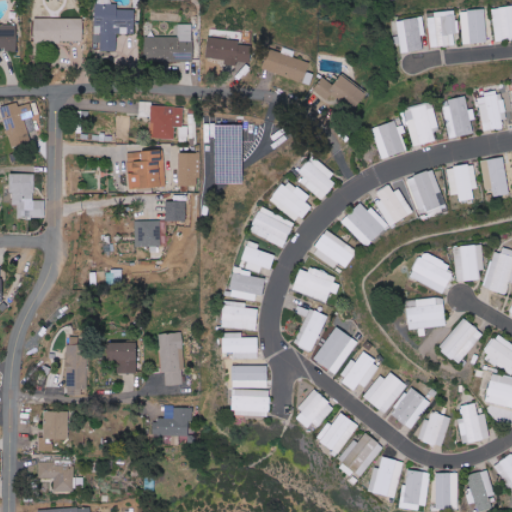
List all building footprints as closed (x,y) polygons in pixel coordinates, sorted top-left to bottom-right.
[(136,9),(118,9),(119,4),(97,4),(96,26),(102,26),(101,50),(117,51),(118,33),(135,34),(136,9)] [(511,39),(511,6),(492,9),(498,41),(511,39)] [(429,14),(431,47),(456,46),(455,34),(458,34),(457,13),(429,14)] [(470,44),(487,43),(485,13),(469,13),(470,44)] [(35,41),(83,42),(83,19),(35,18),(35,41)] [(401,52),(424,50),(423,36),(426,35),(424,18),(398,20),(401,52)] [(0,24),(0,51),(17,51),(17,24),(0,24)] [(193,24),(179,24),(179,37),(146,36),(145,60),(193,61),(193,24)] [(207,57),(226,59),(225,64),(236,66),(237,61),(250,62),(252,45),(240,44),(241,40),(209,37),(207,57)] [(311,61),(270,51),(264,72),(311,83),(313,74),(308,72),(311,61)] [(327,100),(332,93),(355,110),(367,94),(343,76),(335,86),(325,78),(315,91),(327,100)] [(486,131),(505,127),(503,120),(509,119),(503,90),(486,94),(486,97),(478,99),(486,131)] [(475,133),(473,120),(477,119),(475,108),(470,109),(467,96),(451,99),(452,104),(444,106),(450,138),(475,133)] [(184,107),(152,105),(152,102),(139,101),(139,116),(151,116),(150,138),(175,139),(175,126),(183,127),(184,107)] [(34,117),(30,103),(19,106),(18,102),(0,107),(12,146),(31,141),(25,120),(34,117)] [(415,146),(437,141),(434,128),(440,127),(434,102),(406,109),(415,146)] [(373,129),(383,159),(410,150),(402,126),(399,127),(397,121),(373,129)] [(244,125),(217,125),(217,183),(244,184),(244,125)] [(163,187),(160,149),(127,152),(131,190),(163,187)] [(198,153),(180,152),(179,186),(197,186),(198,153)] [(481,161),(486,189),(493,188),(494,197),(510,194),(504,157),(481,161)] [(314,159),(297,179),(323,200),(340,179),(314,159)] [(458,200),(474,199),(473,189),(477,189),(475,164),(448,167),(451,195),(458,194),(458,200)] [(407,179),(421,214),(445,204),(431,170),(407,179)] [(35,174),(12,173),(12,204),(20,204),(19,217),(46,218),(46,200),(35,200),(35,174)] [(270,201),(300,222),(312,205),(307,202),(310,197),(285,180),(270,201)] [(377,192),(382,200),(377,203),(390,226),(414,212),(400,189),(394,192),(390,184),(377,192)] [(167,221),(187,221),(186,201),(167,201),(167,221)] [(369,210),(361,203),(342,223),(368,247),(389,224),(371,208),(369,210)] [(284,247),(296,223),(263,206),(251,231),(284,247)] [(136,247),(161,246),(161,221),(135,221),(136,247)] [(358,249),(325,231),(315,249),(347,267),(358,249)] [(263,267),(272,269),(276,255),(259,250),(260,244),(250,241),(244,260),(250,262),(248,269),(261,273),(263,267)] [(455,246),(456,275),(459,275),(459,281),(481,280),(481,270),(485,270),(484,245),(455,246)] [(511,280),(511,251),(496,248),(486,288),(507,294),(510,280),(511,280)] [(444,294),(456,269),(423,252),(410,277),(444,294)] [(231,297),(257,301),(258,295),(264,296),(267,279),(252,276),(253,271),(236,268),(231,297)] [(293,290),(327,302),(330,292),(337,294),(342,279),(310,268),(308,272),(301,269),(293,290)] [(409,330),(418,329),(418,336),(426,336),(425,327),(447,326),(445,297),(417,299),(417,306),(408,307),(409,330)] [(258,329),(259,308),(247,308),(247,302),(225,301),(224,328),(258,329)] [(328,316),(311,308),(300,333),(303,334),(298,346),(312,352),(328,316)] [(484,335),(467,319),(441,348),(458,364),(484,335)] [(335,374),(359,343),(338,327),(314,358),(335,374)] [(163,386),(185,385),(182,333),(161,334),(163,386)] [(511,372),(511,343),(498,333),(484,351),(493,358),(493,359),(511,372)] [(259,338),(243,338),(243,334),(224,335),(224,352),(234,352),(234,359),(259,359),(259,338)] [(86,344),(79,344),(78,337),(67,337),(68,395),(87,395),(86,344)] [(137,342),(110,343),(110,359),(117,359),(118,374),(138,373),(137,342)] [(380,363),(361,353),(356,362),(351,360),(339,382),(355,390),(359,383),(367,388),(380,363)] [(365,397),(385,413),(407,386),(388,369),(365,397)] [(511,377),(492,373),(486,402),(511,407),(511,377)] [(431,402),(412,388),(392,415),(411,429),(431,402)] [(232,414),(270,415),(271,390),(233,389),(232,414)] [(311,431),(334,406),(315,389),(298,407),(303,411),(297,418),(311,431)] [(486,414),(478,415),(476,403),(461,406),(463,418),(458,419),(462,444),(490,439),(486,414)] [(191,407),(165,406),(165,420),(154,420),(154,434),(164,434),(164,445),(179,445),(179,435),(191,435),(191,407)] [(68,411),(42,412),(43,451),(53,451),(53,439),(69,439),(68,411)] [(443,447),(451,417),(428,411),(421,441),(443,447)] [(319,442),(337,455),(359,425),(341,412),(319,442)] [(337,466),(351,475),(353,472),(363,478),(383,444),(365,433),(359,443),(353,439),(337,466)] [(511,480),(511,454),(495,464),(505,482),(511,479),(511,480)] [(404,462),(382,457),(379,469),(375,468),(369,491),(395,498),(404,462)] [(55,492),(74,492),(74,463),(39,464),(39,478),(55,478),(55,492)] [(426,510),(431,473),(406,470),(401,507),(426,510)] [(479,511),(483,511),(493,510),(490,496),(495,495),(489,471),(468,475),(472,493),(467,494),(470,504),(477,502),(479,511)]
